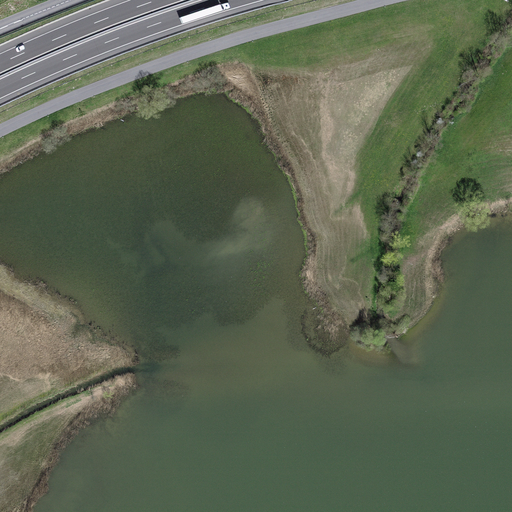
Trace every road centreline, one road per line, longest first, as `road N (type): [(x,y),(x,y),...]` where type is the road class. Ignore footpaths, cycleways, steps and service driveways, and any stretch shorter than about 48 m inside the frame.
road 1 (unclassified): [(379,0),(206,47),(0,131)]
road 2 (motorway): [(0,89),(232,0)]
road 3 (motorway): [(159,0),(0,64)]
